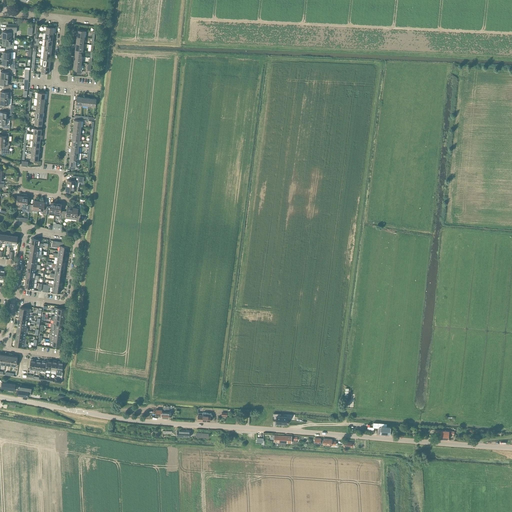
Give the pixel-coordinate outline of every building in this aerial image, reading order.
[(3,31),(2,38),(8,38),(11,38),(14,38),(15,32),(17,32),(17,29),(17,27),(17,24),(13,24),(12,29),(7,28),(6,32),(6,31),(3,31)] [(2,38),(2,44),(6,44),(6,48),(14,48),(14,45),(14,38),(11,38),(8,38),(2,38)] [(2,51),(2,58),(11,58),(12,52),(14,52),(14,48),(6,48),(5,51),(4,51),(2,51)] [(2,58),(2,64),(5,64),(5,68),(10,68),(11,68),(13,68),(15,68),(15,66),(15,65),(15,58),(11,58),(2,58)] [(74,62),(73,69),(77,69),(77,72),(78,73),(81,73),(81,72),(82,69),(81,69),(81,63),(74,62)] [(0,71),(0,78),(9,78),(13,78),(13,76),(9,76),(10,72),(12,72),(12,71),(13,71),(14,71),(15,71),(15,69),(14,69),(15,68),(13,68),(11,68),(10,68),(5,68),(4,71),(3,71),(0,71)] [(0,78),(0,79),(0,84),(4,84),(4,88),(12,88),(12,84),(9,84),(9,82),(9,81),(13,81),(13,78),(9,78),(0,78)] [(0,91),(0,98),(7,98),(9,98),(11,98),(12,98),(12,96),(11,96),(9,96),(10,92),(11,92),(12,88),(4,88),(3,91),(0,91)] [(89,106),(90,98),(77,97),(76,104),(89,106)] [(0,98),(0,104),(3,104),(2,108),(10,108),(10,104),(9,104),(9,98),(7,98),(0,98)] [(0,110),(0,117),(7,118),(7,116),(9,116),(9,112),(10,112),(10,108),(2,108),(2,111),(0,110)] [(0,117),(0,124),(2,124),(2,128),(9,128),(9,124),(7,124),(7,118),(0,117)] [(0,140),(9,141),(9,136),(9,135),(9,133),(2,132),(1,135),(0,135),(0,140)] [(9,142),(9,141),(0,140),(0,146),(1,147),(1,150),(8,151),(9,145),(9,143),(9,142)] [(69,165),(69,167),(70,167),(74,168),(74,166),(77,166),(77,163),(79,163),(79,159),(77,159),(75,159),(70,158),(70,159),(69,165)] [(67,179),(66,185),(71,186),(75,186),(78,187),(79,183),(83,183),(83,177),(76,176),(71,175),(71,180),(70,180),(67,179)] [(66,185),(65,191),(70,191),(70,194),(77,195),(80,196),(81,191),(78,191),(78,187),(75,186),(71,186),(66,185)] [(11,202),(10,206),(12,207),(16,207),(16,206),(16,204),(17,204),(21,205),(23,196),(17,195),(16,201),(13,201),(13,203),(11,202)] [(21,206),(21,209),(26,210),(26,211),(29,212),(30,205),(27,204),(28,197),(23,196),(21,205),(21,206)] [(30,205),(29,212),(32,212),(33,209),(38,210),(39,201),(34,200),(33,205),(30,205)] [(39,201),(38,210),(40,210),(40,211),(42,213),(42,214),(43,214),(46,214),(47,206),(44,206),(45,202),(39,201)] [(47,206),(46,214),(54,215),(56,204),(56,203),(51,203),(50,206),(47,206)] [(56,204),(54,215),(55,215),(58,216),(60,217),(59,218),(62,219),(62,218),(63,211),(61,211),(62,204),(56,203),(56,204)] [(63,211),(62,218),(63,218),(71,219),(73,207),(72,207),(67,206),(67,212),(64,211),(63,211)] [(73,207),(71,219),(80,220),(81,213),(80,213),(80,212),(79,212),(78,211),(78,208),(73,207)] [(50,240),(50,244),(52,244),(52,245),(52,246),(59,247),(59,248),(59,250),(58,250),(67,252),(67,251),(67,246),(65,246),(66,243),(60,242),(59,242),(53,241),(50,240)] [(25,281),(24,287),(27,287),(26,289),(34,290),(35,288),(33,288),(34,283),(25,281)] [(44,284),(43,292),(48,292),(49,287),(53,288),(52,291),(52,293),(58,294),(58,292),(60,292),(61,287),(53,286),(49,285),(46,285),(45,285),(44,284)] [(1,383),(1,389),(14,391),(15,389),(15,386),(15,385),(6,383),(1,383)] [(20,386),(18,395),(27,397),(28,392),(31,392),(32,388),(29,387),(20,386)] [(155,413),(155,416),(157,417),(161,417),(162,417),(162,418),(168,418),(169,416),(169,414),(169,412),(164,412),(162,412),(162,410),(161,410),(156,409),(155,413)] [(198,415),(197,421),(210,422),(210,418),(212,419),(212,416),(212,415),(211,415),(211,413),(203,413),(202,413),(198,413),(198,414),(198,415)] [(273,415),(272,420),(276,420),(276,421),(276,423),(276,424),(287,425),(287,424),(287,421),(287,416),(281,416),(281,415),(281,414),(275,414),(273,414),(273,415)] [(378,423),(378,427),(379,427),(378,431),(380,431),(380,433),(380,434),(389,435),(389,434),(391,434),(392,433),(392,431),(392,430),(390,430),(390,427),(388,427),(386,427),(387,424),(381,423),(378,423)] [(453,435),(454,431),(449,431),(434,430),(434,435),(440,435),(440,439),(448,439),(448,435),(453,435)] [(323,440),(320,440),(320,439),(314,438),(314,443),(320,444),(320,443),(323,444),(331,445),(331,446),(337,447),(337,443),(335,443),(336,441),(332,441),(332,439),(323,439),(323,440)]
